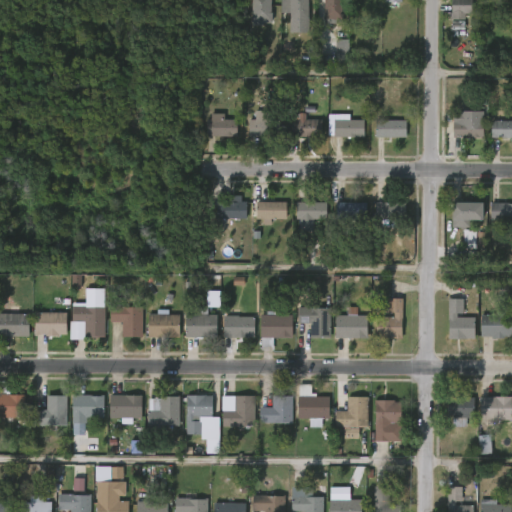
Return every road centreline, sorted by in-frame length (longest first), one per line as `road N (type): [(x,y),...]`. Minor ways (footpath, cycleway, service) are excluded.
road 1 (residential): [(427,511),(433,0)]
road 2 (residential): [(0,366),(511,367)]
road 3 (residential): [(216,169),(511,170)]
